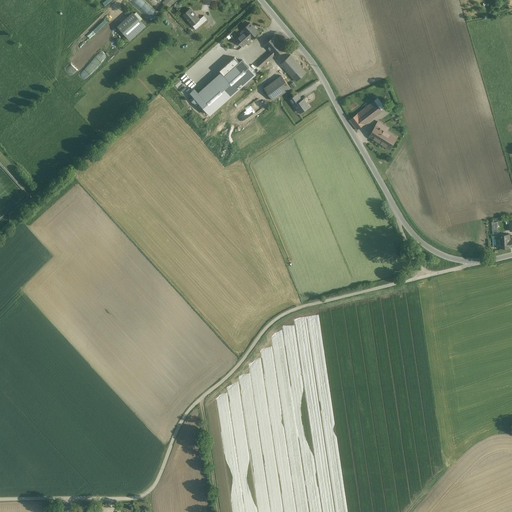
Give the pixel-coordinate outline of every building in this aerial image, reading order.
[(165,0),(162,3),(168,9),(177,0),(165,0)] [(199,19),(190,9),(183,15),(193,26),(195,23),(200,20),(199,19)] [(133,13),(117,27),(129,40),(145,26),(133,13)] [(204,16),(199,19),(200,20),(195,23),(199,27),(207,20),(204,16)] [(224,19),(213,29),(212,27),(208,31),(214,37),(229,24),(224,19)] [(250,23),(244,28),(247,32),(242,37),(241,36),(237,39),(243,46),(251,38),(251,39),(259,32),(256,30),(253,27),(254,27),(250,23)] [(285,49),(274,36),(265,45),(271,52),(271,51),(274,55),(276,57),(285,49)] [(271,52),(264,57),(268,61),(274,55),(271,51),(271,52)] [(306,72),(291,55),(281,64),(296,81),(306,72)] [(239,62),(228,72),(228,73),(225,76),(233,85),(255,65),(247,56),(239,62)] [(235,57),(223,67),(225,70),(225,69),(228,72),(239,62),(235,57)] [(281,76),(264,88),(273,100),(290,88),(281,76)] [(297,94),(290,100),(295,106),(295,105),(302,101),(297,94)] [(302,101),(295,105),(295,106),(300,113),(309,107),(304,99),(302,101)] [(374,101),(361,111),(364,115),(377,105),(374,101)] [(364,115),(361,117),(358,113),(349,120),(357,130),(363,125),(382,111),(377,105),(364,115)] [(225,117),(224,116),(219,119),(220,121),(214,125),(219,134),(231,127),(225,117)] [(382,128),(377,125),(369,137),(384,146),(391,134),(382,128)] [(397,138),(391,134),(384,146),(390,150),(397,138)] [(510,235),(499,235),(499,248),(511,247),(510,241),(510,235)]
